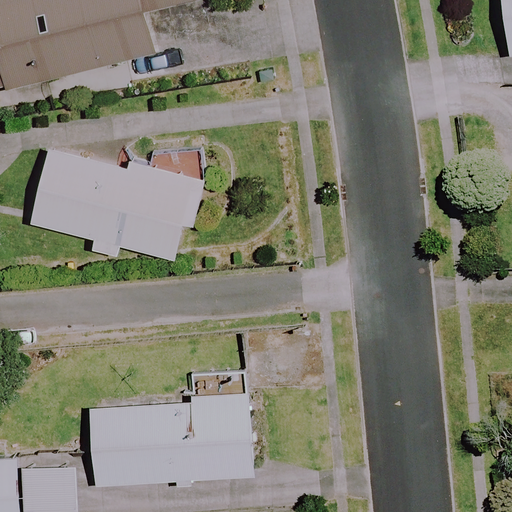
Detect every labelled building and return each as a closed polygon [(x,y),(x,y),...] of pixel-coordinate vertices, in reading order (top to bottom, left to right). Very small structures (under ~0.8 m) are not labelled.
[(186,0),(0,0),(0,89),(153,48),(144,11),(186,0)] [(29,222),(96,233),(93,249),(126,255),(128,245),(177,253),(182,219),(196,221),(204,174),(41,148),(29,222)] [(302,387),(301,362),(250,364),(251,389),(302,387)] [(254,470),(247,392),(89,405),(95,484),(254,470)] [(81,511),(79,454),(0,457),(0,511),(81,511)]
